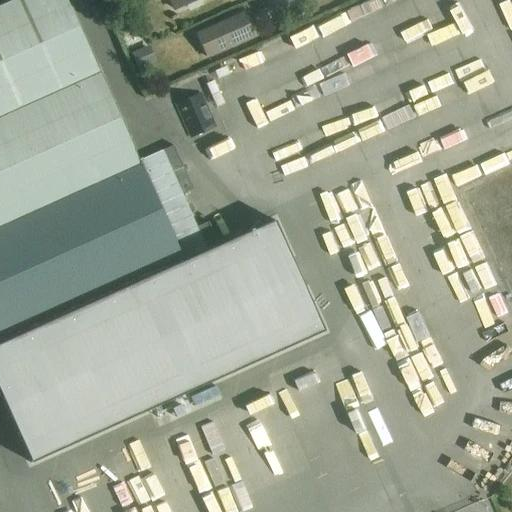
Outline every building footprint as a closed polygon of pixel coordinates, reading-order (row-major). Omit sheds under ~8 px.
[(13,0),(0,6),(0,337),(206,245),(167,159),(142,170),(131,145),(65,0),(13,0)] [(169,0),(174,10),(195,0),(169,0)] [(196,35),(206,57),(253,36),(243,14),(196,35)] [(123,39),(129,51),(145,43),(140,31),(123,39)] [(148,48),(131,55),(136,67),(153,61),(148,48)] [(201,93),(175,104),(190,136),(215,125),(201,93)] [(206,245),(0,337),(0,394),(30,462),(323,331),(271,216),(206,245)] [(107,497),(234,446),(220,412),(127,450),(123,441),(99,451),(110,479),(101,482),(107,497)]
